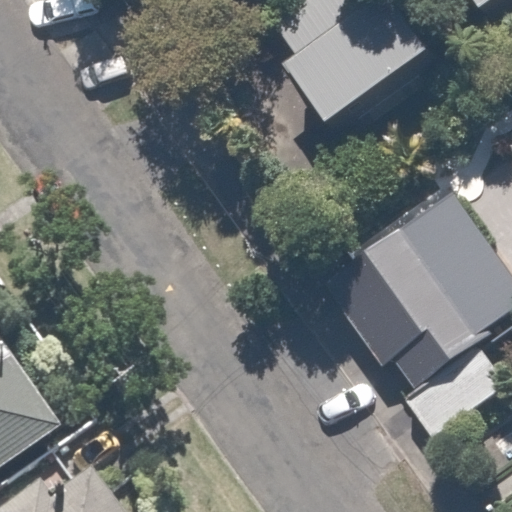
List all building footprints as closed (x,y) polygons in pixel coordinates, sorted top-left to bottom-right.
[(298,58),(286,66),(329,125),(432,55),(391,0),(305,0),(273,22),(298,58)] [(511,0),(471,0),(482,16),(503,0),(511,0)] [(411,221),(320,279),(408,394),(491,336),(411,221)] [(0,473),(60,432),(0,348),(0,473)] [(0,511),(122,511),(84,458),(0,510),(0,511)]
